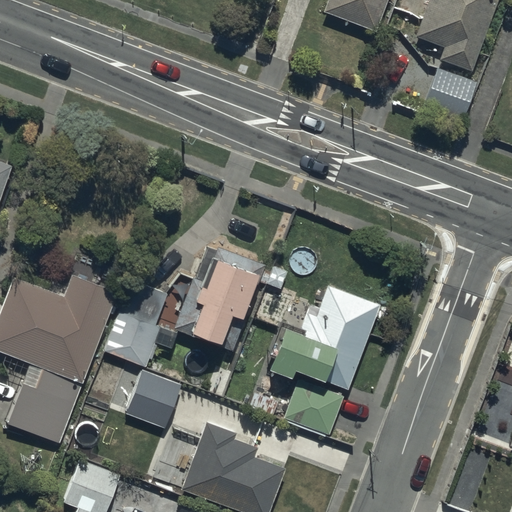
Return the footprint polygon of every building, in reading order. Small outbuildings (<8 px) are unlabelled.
[(374,33),(386,0),(327,0),(323,14),(374,33)] [(472,70),(496,0),(427,0),(414,40),(442,50),(439,58),(472,70)] [(475,85),(437,70),(421,109),(460,124),(475,85)] [(0,183),(9,159),(0,155),(0,183)] [(242,317),(263,262),(208,240),(174,326),(221,344),(233,313),(242,317)] [(60,290),(10,271),(0,296),(0,346),(79,377),(114,287),(68,269),(60,290)] [(127,278),(101,344),(145,361),(158,326),(152,324),(164,293),(127,278)] [(376,299),(323,279),(315,301),(306,297),(296,323),(279,317),(267,349),(271,351),(265,366),(286,374),(290,366),(320,377),(321,375),(344,384),(376,299)] [(178,380),(141,365),(125,406),(162,420),(178,380)] [(78,380),(40,366),(34,380),(20,375),(4,417),(57,436),(78,380)] [(296,376),(296,378),(282,414),(327,432),(342,394),(296,376)] [(236,428),(204,417),(180,483),(262,511),(266,511),(284,461),(255,451),(257,443),(234,435),(236,428)] [(101,511),(117,468),(76,454),(61,497),(73,502),(69,511),(101,511)]
